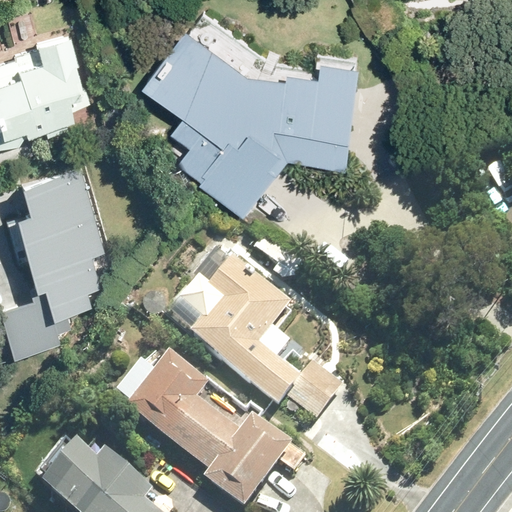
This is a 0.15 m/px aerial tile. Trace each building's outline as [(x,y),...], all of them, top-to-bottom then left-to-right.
[(17,49),(18,53),(0,58),(0,120),(0,121),(0,120),(0,141),(68,125),(65,115),(75,112),(73,104),(87,101),(76,70),(82,68),(70,28),(38,38),(39,42),(17,49)] [(244,183),(244,192),(303,194),(305,141),(351,141),(353,66),(233,62),(231,138),(246,139),(246,146),(244,183)] [(246,146),(222,146),(222,183),(244,183),(246,146)] [(495,151),(483,158),(498,188),(510,181),(495,151)] [(185,165),(170,173),(181,195),(196,187),(185,165)] [(5,311),(17,362),(73,349),(65,317),(96,310),(92,294),(103,292),(94,252),(108,249),(90,171),(23,187),(29,215),(6,221),(12,247),(27,243),(41,303),(5,311)] [(297,280),(307,265),(268,235),(256,250),(280,267),(274,275),(284,281),(297,280)] [(276,329),(294,306),(236,259),(214,288),(202,280),(183,303),(205,323),(195,337),(283,409),(290,399),(320,422),(347,386),(315,362),(302,377),(280,361),(294,343),(276,329)] [(131,412),(213,475),(208,483),(246,511),(250,511),(297,450),(256,419),(244,435),(200,401),(212,385),(174,356),(131,412)] [(74,511),(159,511),(147,502),(157,489),(109,453),(102,462),(82,448),(49,492),(74,511)]
